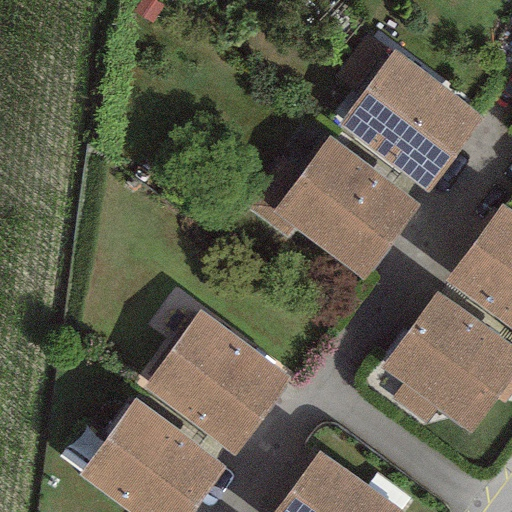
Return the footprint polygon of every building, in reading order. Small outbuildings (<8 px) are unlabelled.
[(424,194),(481,120),(392,53),(336,127),(424,194)] [(360,281),(417,206),(327,137),(297,177),(270,213),(293,231),(360,281)] [(270,213),(297,177),(282,166),(245,209),(286,240),(293,231),(270,213)] [(444,282),(511,332),(511,215),(509,213),(500,205),(444,282)] [(511,374),(511,349),(434,293),(378,369),(400,384),(435,410),(468,434),(494,398),(507,381),(511,374)] [(141,389),(232,457),(288,381),(198,313),(141,389)] [(511,389),(511,384),(507,381),(494,398),(502,404),(511,389)] [(423,426),(435,410),(400,384),(388,400),(423,426)] [(124,511),(190,511),(222,468),(133,399),(78,476),(124,511)] [(397,511),(316,452),(272,511),(397,511)]
